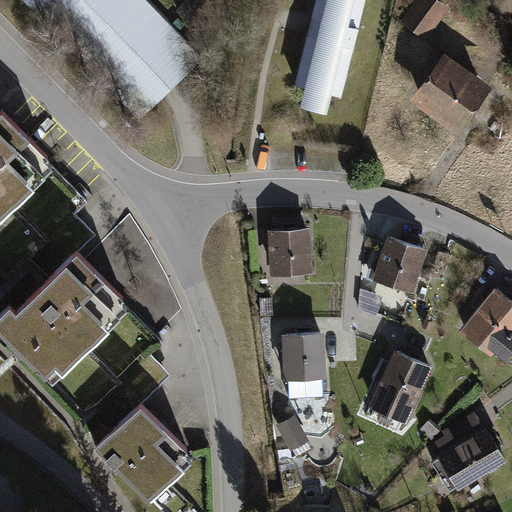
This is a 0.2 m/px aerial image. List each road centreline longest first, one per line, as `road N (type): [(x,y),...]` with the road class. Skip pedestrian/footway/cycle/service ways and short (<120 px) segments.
road 1 (residential): [(511,260),(406,206),(333,194),(251,189),(194,205),(177,220)]
road 2 (residential): [(226,511),(204,338),(177,220)]
road 3 (residential): [(177,220),(0,47)]
road 4 (residential): [(0,425),(101,511)]
